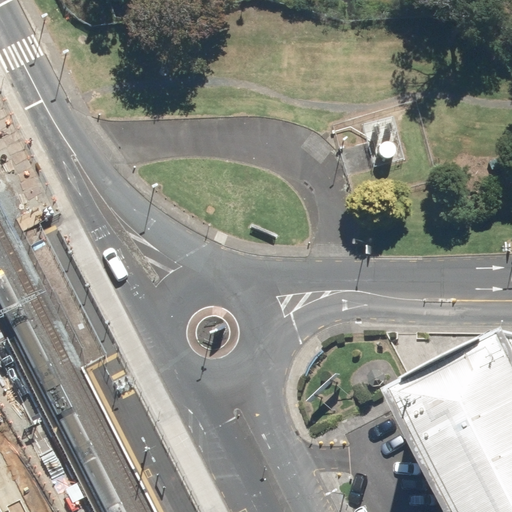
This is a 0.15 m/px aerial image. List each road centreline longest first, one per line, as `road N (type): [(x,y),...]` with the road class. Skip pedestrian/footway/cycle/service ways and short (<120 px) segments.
road 1 (secondary): [(79,160),(230,281)]
road 2 (secondary): [(164,328),(79,160)]
road 3 (secondary): [(79,160),(0,12)]
road 4 (secondary): [(253,379),(311,511)]
road 5 (secondary): [(264,511),(200,387)]
road 6 (secondary): [(230,281),(270,312),(273,349),(253,379)]
